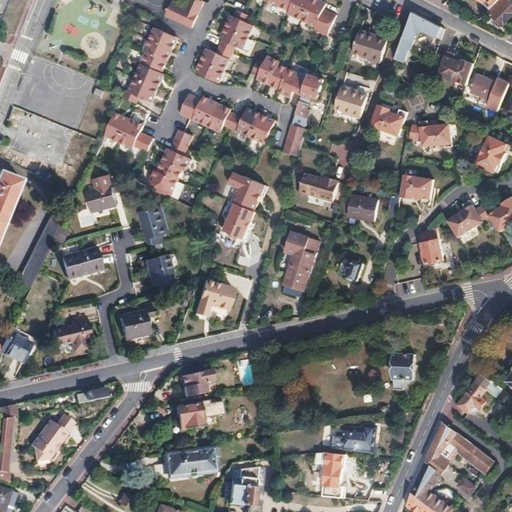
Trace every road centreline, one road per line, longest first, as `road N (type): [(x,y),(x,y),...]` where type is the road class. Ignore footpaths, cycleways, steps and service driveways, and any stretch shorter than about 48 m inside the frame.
road 1 (secondary): [(500,297),(460,356),(389,511)]
road 2 (residential): [(381,311),(160,362)]
road 3 (unclassified): [(381,311),(394,246),(461,190),(511,185)]
road 4 (unclassified): [(282,144),(295,110),(229,97),(182,76)]
road 5 (unknown): [(244,343),(282,199)]
road 6 (residential): [(43,511),(133,396)]
road 7 (residential): [(129,369),(0,398)]
road 8 (residential): [(500,297),(452,293),(381,311)]
